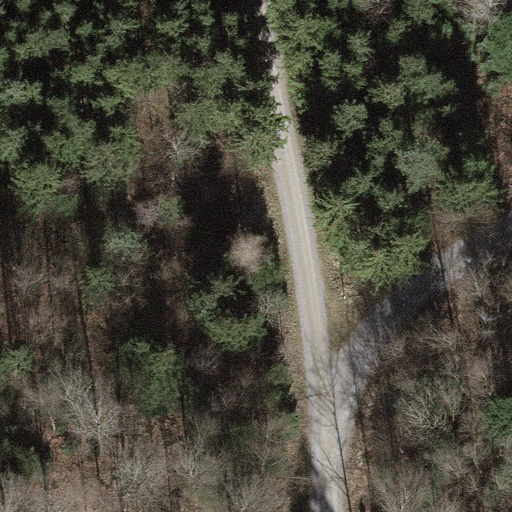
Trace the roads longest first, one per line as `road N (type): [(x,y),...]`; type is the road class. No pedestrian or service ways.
road 1 (track): [(256,0),(314,314),(320,427)]
road 2 (track): [(511,230),(453,262),(401,306),(320,427)]
